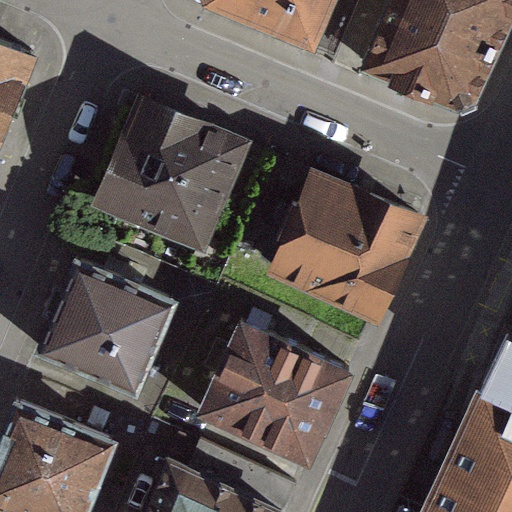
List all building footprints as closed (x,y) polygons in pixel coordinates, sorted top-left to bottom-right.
[(326,0),(206,0),(207,3),(308,45),(326,0)] [(511,0),(394,0),(369,64),(466,104),(511,0)] [(46,52),(0,32),(0,160),(1,161),(46,52)] [(262,142),(151,95),(107,199),(217,245),(262,142)] [(424,212),(312,166),(271,265),(383,311),(424,212)] [(187,302),(80,255),(40,345),(146,393),(187,302)] [(365,358),(254,309),(212,404),(323,452),(365,358)] [(511,315),(510,315),(482,373),(511,386),(511,315)] [(511,511),(511,386),(482,373),(417,511),(511,511)] [(89,511),(120,446),(19,400),(0,439),(0,501),(23,511),(89,511)] [(270,511),(171,467),(150,511),(270,511)]
